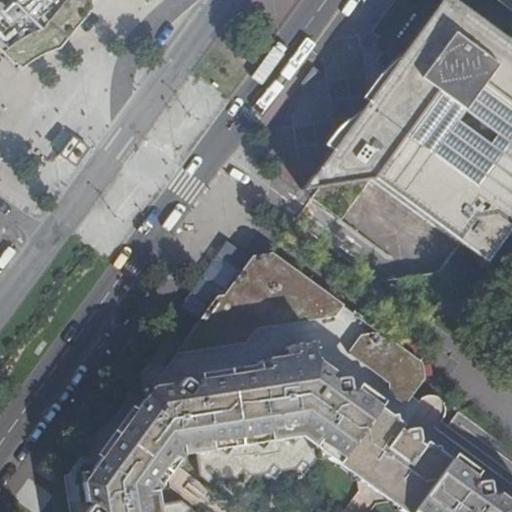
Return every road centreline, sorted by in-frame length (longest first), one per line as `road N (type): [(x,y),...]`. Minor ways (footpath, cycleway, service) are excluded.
road 1 (secondary): [(0,453),(327,0)]
road 2 (secondary): [(225,0),(0,308)]
